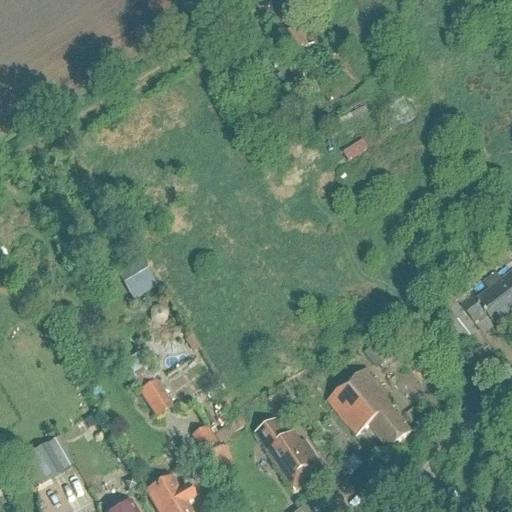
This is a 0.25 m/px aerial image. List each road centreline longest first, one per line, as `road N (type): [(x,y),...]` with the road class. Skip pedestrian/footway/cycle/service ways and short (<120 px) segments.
road 1 (track): [(0,169),(278,0)]
road 2 (unclassified): [(389,511),(511,390)]
